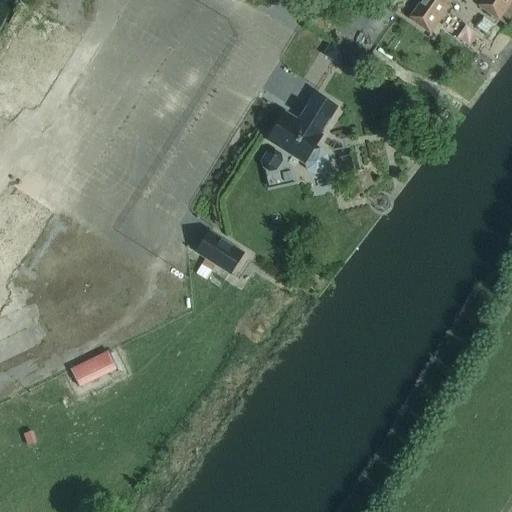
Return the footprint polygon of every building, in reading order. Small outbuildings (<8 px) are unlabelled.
[(326,32),(340,10),(323,0),(317,0),(306,18),(326,32)] [(430,34),(448,7),(445,5),(448,0),(421,0),(408,19),(430,34)] [(511,0),(481,0),(478,6),(498,20),(506,25),(511,15),(511,0)] [(0,91),(11,98),(38,55),(56,26),(32,11),(0,62),(0,91)] [(357,74),(365,62),(344,48),(336,61),(357,74)] [(319,134),(336,107),(314,93),(297,120),(284,113),(270,135),(275,139),(272,144),(304,163),(307,170),(314,174),(323,173),(329,162),(327,153),(320,149),(312,151),(321,136),(319,134)] [(137,111),(123,133),(170,164),(184,143),(137,111)] [(0,307),(10,292),(0,285),(0,283),(48,209),(8,183),(0,195),(0,307)] [(98,187),(92,196),(114,210),(120,201),(98,187)] [(67,202),(62,210),(108,237),(113,228),(67,202)] [(71,219),(64,230),(54,222),(28,259),(49,273),(81,226),(71,219)] [(230,274),(243,253),(209,232),(196,252),(230,274)] [(115,292),(128,299),(144,272),(130,264),(115,292)] [(88,266),(39,292),(44,302),(93,276),(88,266)] [(47,344),(95,317),(90,308),(41,335),(47,344)] [(80,387),(117,369),(109,351),(71,369),(80,387)]
